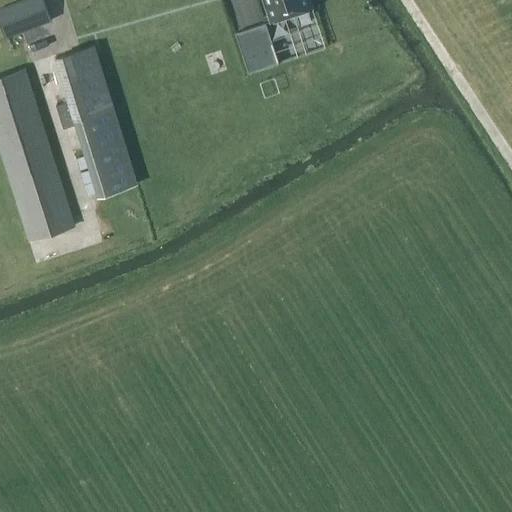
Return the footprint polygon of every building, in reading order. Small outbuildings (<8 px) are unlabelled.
[(0,23),(5,37),(52,20),(44,0),(19,0),(0,7),(0,23)] [(261,0),(269,22),(313,8),(310,0),(261,0)] [(265,22),(235,32),(248,71),(278,62),(265,22)] [(97,197),(139,184),(95,44),(54,56),(97,197)] [(0,155),(27,241),(73,226),(23,70),(0,77),(0,155)]
